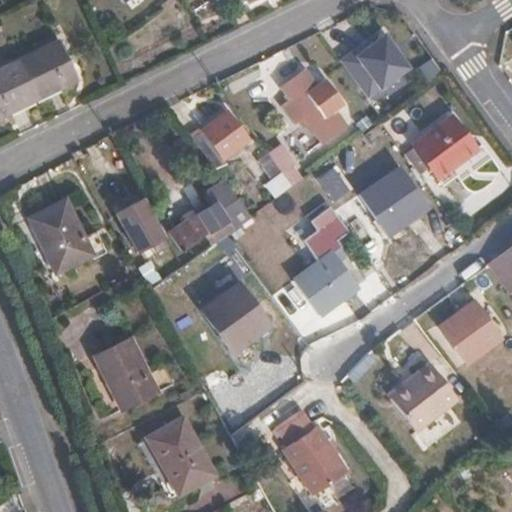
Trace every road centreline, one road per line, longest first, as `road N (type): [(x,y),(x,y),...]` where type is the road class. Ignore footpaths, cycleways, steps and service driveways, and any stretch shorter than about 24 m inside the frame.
road 1 (residential): [(0,160),(347,0)]
road 2 (residential): [(511,227),(325,364)]
road 3 (residential): [(54,511),(0,356)]
